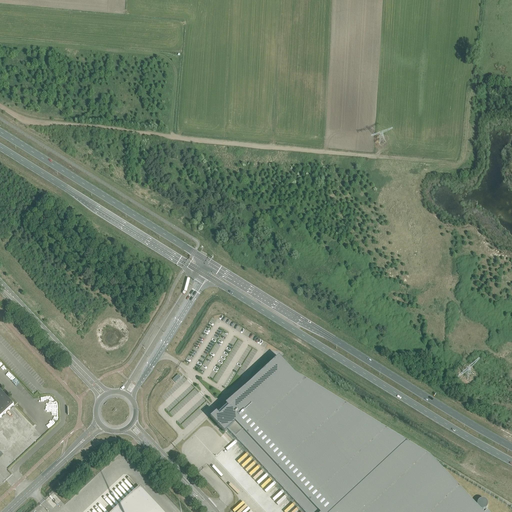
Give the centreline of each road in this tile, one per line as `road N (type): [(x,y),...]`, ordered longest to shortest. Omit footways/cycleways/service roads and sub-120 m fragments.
road 1 (track): [(0,105),(25,122),(461,159),(471,86),(511,86)]
road 2 (primary): [(207,276),(511,465)]
road 3 (primary): [(511,446),(211,263)]
road 4 (primary): [(211,263),(0,130)]
road 5 (primary): [(0,147),(198,270)]
road 6 (unknown): [(9,478),(52,432),(61,410),(0,345)]
road 7 (tertiary): [(198,270),(121,391)]
road 8 (tertiary): [(132,398),(207,276)]
road 9 (tertiary): [(218,511),(132,425)]
